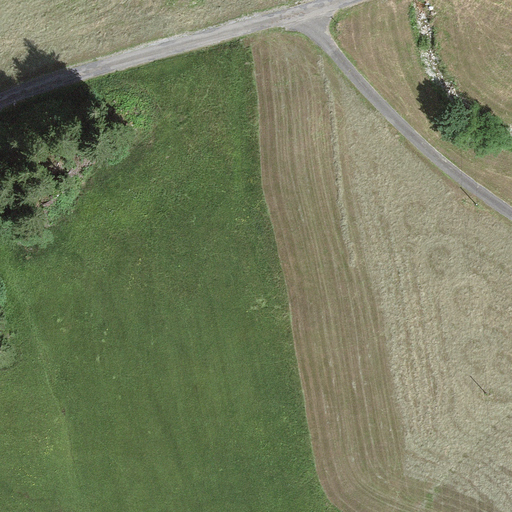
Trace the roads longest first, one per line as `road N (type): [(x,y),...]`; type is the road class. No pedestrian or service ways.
road 1 (unclassified): [(0,102),(340,0)]
road 2 (track): [(511,213),(423,146),(300,12)]
